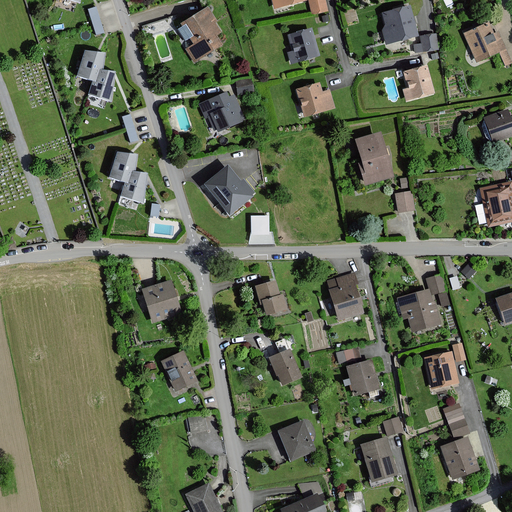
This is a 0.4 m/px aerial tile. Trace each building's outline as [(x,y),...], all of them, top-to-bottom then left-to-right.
[(306,0),(305,0),(272,0),(276,12),(293,8),(292,4),(306,0)] [(324,0),(310,0),(309,0),(312,14),(328,11),(324,0)] [(217,21),(208,7),(180,25),(181,27),(177,30),(185,42),(188,40),(192,45),(185,49),(195,64),(223,46),(217,35),(221,33),(215,23),(217,21)] [(409,7),(382,14),(386,28),(382,29),(386,43),(417,35),(409,7)] [(494,33),(489,22),(463,33),(476,63),(498,54),(504,67),(511,63),(511,61),(498,31),(494,33)] [(320,58),(312,30),(289,37),(293,52),(287,54),(291,67),(320,58)] [(438,49),(436,34),(421,36),(422,44),(414,45),(415,53),(438,49)] [(100,72),(104,55),(84,50),(78,75),(93,79),(97,80),(100,72)] [(426,66),(402,72),(407,88),(402,90),(406,101),(434,94),(426,66)] [(111,101),(117,76),(100,72),(97,80),(93,79),(89,95),(111,101)] [(235,81),(236,81),(237,94),(253,92),(251,78),(235,81)] [(336,110),(331,91),(322,94),(320,84),(296,91),(304,119),(336,110)] [(225,93),(200,104),(205,116),(210,114),(218,132),(244,120),(234,95),(227,98),(225,93)] [(511,123),(507,110),(483,118),(493,144),(511,136),(511,123)] [(130,111),(122,113),(129,140),(138,138),(130,111)] [(379,133),(354,140),(361,162),(358,163),(364,185),(392,177),(379,133)] [(130,170),(134,154),(115,149),(108,174),(124,178),(128,179),(130,170)] [(240,181),(227,165),(202,185),(229,217),(253,197),(252,195),(254,193),(243,179),(240,181)] [(142,200),(148,175),(130,170),(128,179),(124,178),(120,194),(142,200)] [(407,178),(400,179),(402,188),(408,187),(407,178)] [(511,183),(511,182),(480,189),(488,226),(511,221),(511,183)] [(412,193),(397,195),(399,213),(414,211),(412,193)] [(476,269),(470,263),(462,272),(468,278),(476,269)] [(354,273),(327,281),(330,289),(328,290),(337,320),(363,313),(354,285),(357,284),(354,273)] [(446,291),(441,275),(426,279),(431,295),(446,291)] [(172,281),(142,290),(151,321),(181,312),(172,281)] [(275,281),(255,287),(260,304),(262,304),(265,316),(286,310),(282,295),(279,296),(275,281)] [(431,301),(428,289),(398,299),(403,318),(407,317),(411,332),(439,325),(433,300),(431,301)] [(511,294),(495,301),(505,326),(511,323),(511,294)] [(465,360),(461,343),(452,345),(456,362),(465,360)] [(338,358),(360,355),(358,345),(336,348),(338,358)] [(289,349),(268,358),(276,376),(277,375),(282,385),(301,377),(289,349)] [(183,352),(160,362),(175,393),(197,382),(183,352)] [(451,352),(424,358),(431,389),(458,383),(451,352)] [(371,360),(346,367),(354,395),(379,388),(371,360)] [(458,404),(443,409),(453,438),(468,433),(458,404)] [(188,420),(191,433),(208,430),(205,417),(188,420)] [(398,418),(383,422),(387,436),(402,431),(398,418)] [(302,422),(279,431),(291,460),(314,451),(302,422)] [(386,437),(360,445),(372,482),(397,474),(386,437)] [(466,437),(440,447),(452,479),(478,470),(466,437)] [(222,511),(209,484),(185,495),(193,511),(222,511)] [(324,511),(317,496),(281,511),(324,511)]
